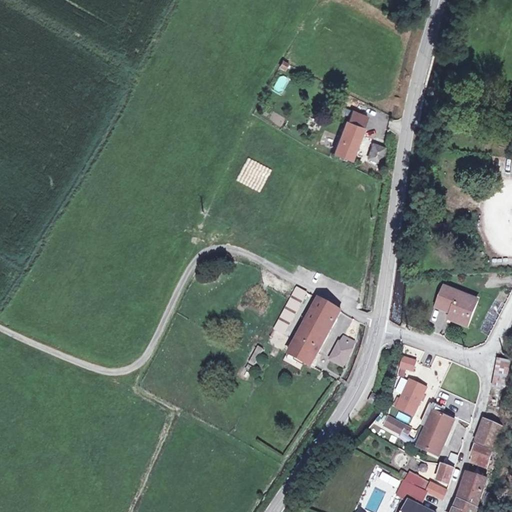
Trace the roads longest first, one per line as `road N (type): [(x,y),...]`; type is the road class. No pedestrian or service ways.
road 1 (residential): [(0,329),(78,363),(130,369),(150,350),(188,272),(215,249),(261,259),(378,322)]
road 2 (secondary): [(378,322),(408,124),(439,0)]
road 3 (secondary): [(267,511),(339,421),(377,330)]
road 4 (residential): [(449,511),(486,364)]
